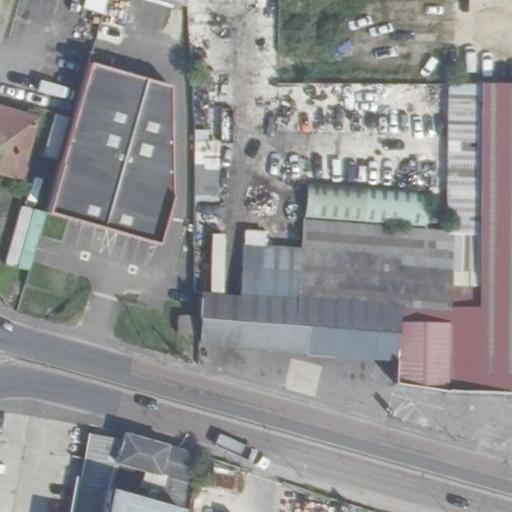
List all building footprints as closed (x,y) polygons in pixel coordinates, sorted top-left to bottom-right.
[(103,11),(106,0),(84,0),(83,6),(103,11)] [(159,246),(173,198),(171,86),(90,63),(47,214),(159,246)] [(481,235),(480,86),(446,84),(444,234),(481,235)] [(481,235),(481,314),(511,314),(511,86),(480,86),(481,235)] [(0,170),(23,178),(42,117),(0,104),(0,170)] [(192,131),(192,231),(217,231),(217,142),(207,142),(207,131),(192,131)] [(22,204),(5,263),(29,270),(46,210),(22,204)] [(395,382),(445,389),(511,392),(511,314),(481,314),(199,295),(199,315),(199,328),(198,342),(396,362),(395,382)] [(187,314),(187,327),(199,328),(199,315),(187,314)] [(162,479),(184,484),(190,454),(124,435),(115,488),(153,495),(155,485),(160,486),(162,479)] [(211,511),(228,511),(235,497),(209,487),(201,508),(211,511)] [(153,495),(115,488),(108,511),(184,511),(186,501),(153,495)]
